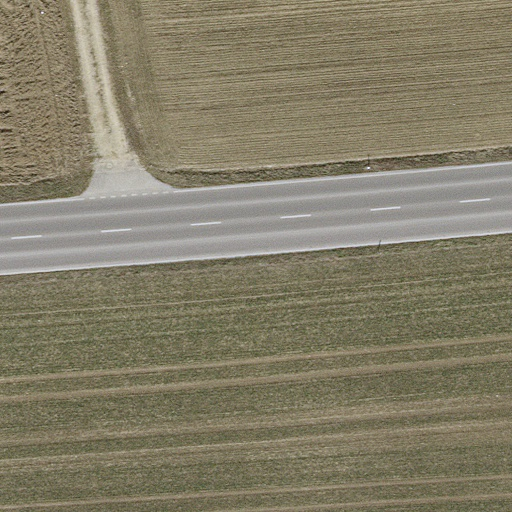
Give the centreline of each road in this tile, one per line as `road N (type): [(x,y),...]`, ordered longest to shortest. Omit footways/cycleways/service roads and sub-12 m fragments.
road 1 (primary): [(511,197),(0,238)]
road 2 (track): [(131,229),(88,0)]
